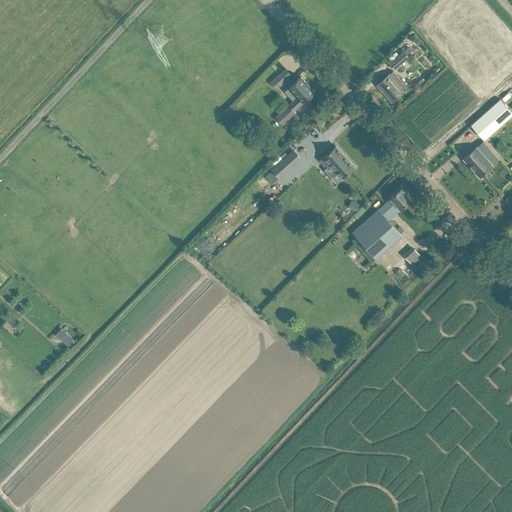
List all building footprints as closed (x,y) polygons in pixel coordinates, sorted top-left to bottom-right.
[(409,56),(407,54),(412,49),(409,45),(403,50),(389,63),(394,69),(409,56)] [(285,68),(270,81),(276,88),(291,75),(285,68)] [(392,71),(377,84),(392,101),(404,90),(406,92),(409,89),(392,71)] [(314,91),(301,76),(291,86),(299,95),(293,101),(289,104),(275,117),(282,124),(295,111),(294,110),(298,106),(314,91)] [(511,111),(500,98),(471,125),(484,139),(511,114),(511,111)] [(335,128),(354,140),(363,126),(344,113),(335,128)] [(307,121),(296,133),(309,145),(320,133),(307,121)] [(343,178),(355,167),(336,145),(319,159),(325,166),(329,162),(343,178)] [(476,146),(463,158),(480,177),(493,165),(476,146)] [(411,199),(401,188),(390,198),(379,208),(352,232),(356,236),(353,239),(372,260),(402,234),(383,213),(395,202),(401,209),(411,199)] [(356,210),(359,203),(351,199),(348,206),(356,210)] [(403,259),(406,262),(402,265),(406,269),(409,266),(427,250),(421,243),(403,259)] [(68,345),(73,339),(61,328),(56,334),(68,345)]
